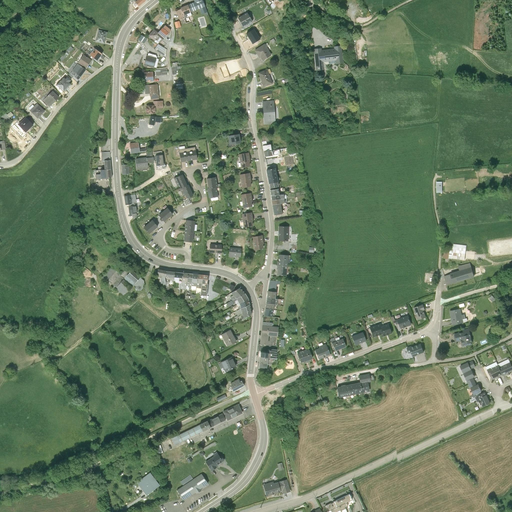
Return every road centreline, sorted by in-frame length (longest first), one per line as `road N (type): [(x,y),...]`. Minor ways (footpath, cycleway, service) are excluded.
road 1 (residential): [(249,290),(270,268),(274,223),(253,72),(213,0)]
road 2 (secondary): [(187,269),(153,262),(125,226),(116,169),(117,57)]
road 3 (unclassified): [(500,412),(285,511)]
road 4 (residential): [(255,396),(431,332)]
road 5 (unclassified): [(0,165),(21,158),(82,84),(117,57)]
road 6 (secondary): [(213,511),(248,485),(264,457),(267,434),(255,396)]
